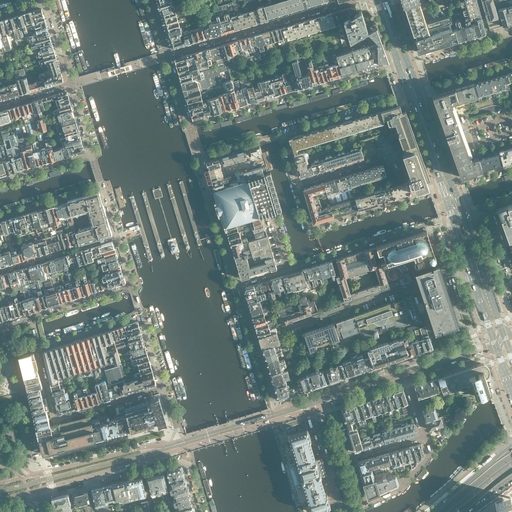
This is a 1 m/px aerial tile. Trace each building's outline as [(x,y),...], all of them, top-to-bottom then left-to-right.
[(55,0),(55,1),(56,2),(61,20),(62,21),(63,21),(64,21),(65,21),(65,20),(66,19),(65,18),(60,1),(60,0),(59,0),(55,0)] [(60,0),(66,20),(67,20),(68,20),(69,20),(70,20),(70,19),(71,19),(71,18),(65,0),(60,0)] [(160,9),(175,5),(179,3),(178,0),(176,1),(175,2),(172,3),(171,0),(170,0),(158,4),(160,9)] [(291,13),(286,0),(283,0),(282,1),(286,14),(290,13),(291,13)] [(295,12),(291,0),(286,0),(291,13),(295,12)] [(307,7),(304,0),(291,0),(295,12),(305,9),(305,8),(307,7)] [(314,6),(312,0),(304,0),(307,7),(307,8),(314,6)] [(402,0),(414,38),(430,33),(426,22),(425,22),(418,0),(402,0)] [(480,0),(481,0),(480,0),(482,5),(482,6),(483,6),(484,11),(486,16),(485,16),(486,17),(487,20),(490,19),(490,20),(498,17),(492,0),(480,0)] [(511,0),(495,0),(496,4),(503,2),(504,6),(506,6),(506,7),(498,9),(503,26),(511,24),(511,23),(511,0)] [(286,14),(282,1),(278,2),(282,16),(286,15),(286,14)] [(282,16),(278,2),(273,3),(277,17),(281,16),(282,16)] [(277,17),(273,3),(268,5),(273,19),(277,17)] [(463,13),(478,8),(477,4),(466,7),(461,9),(462,13),(463,13)] [(177,10),(177,9),(174,9),(173,7),(176,6),(175,5),(160,9),(161,15),(177,10)] [(273,19),(268,5),(264,6),(268,20),(272,19),(272,18),(272,19),(273,19)] [(367,31),(361,11),(361,10),(354,15),(353,12),(357,11),(355,6),(355,5),(339,10),(340,11),(341,14),(343,14),(344,15),(348,13),(349,17),(342,21),(348,42),(361,35),(366,32),(367,32),(367,31)] [(268,20),(264,6),(258,8),(256,9),(258,14),(261,22),(268,20)] [(144,7),(140,8),(144,21),(148,20),(144,7)] [(179,9),(177,10),(161,15),(163,20),(180,15),(179,9)] [(235,30),(231,18),(230,18),(229,16),(231,15),(229,10),(227,11),(228,13),(226,14),(231,31),(235,30)] [(257,23),(253,12),(253,10),(242,14),(246,26),(251,25),(257,23)] [(341,24),(338,15),(341,14),(340,11),(339,10),(325,14),(329,27),(341,24)] [(35,24),(34,20),(33,16),(31,11),(27,13),(30,22),(32,21),(33,23),(32,23),(32,25),(35,24)] [(224,33),(218,15),(217,11),(211,12),(218,35),(224,33)] [(231,31),(226,14),(225,14),(224,11),(222,12),(222,13),(223,17),(224,17),(225,18),(226,20),(224,20),(228,32),(231,31)] [(186,19),(191,18),(189,12),(180,15),(163,20),(165,26),(186,19)] [(218,35),(211,12),(206,14),(209,25),(213,36),(218,35)] [(469,20),(474,19),(476,18),(481,17),(479,12),(469,15),(469,17),(465,19),(465,21),(467,21),(469,20)] [(30,22),(27,13),(22,14),(26,27),(31,26),(30,22)] [(228,32),(224,20),(222,21),(221,17),(223,17),(222,13),(218,15),(224,33),(228,32)] [(26,29),(26,27),(22,14),(17,16),(21,29),(24,28),(26,34),(27,34),(27,37),(29,36),(28,34),(26,29)] [(246,26),(242,14),(231,17),(231,18),(235,30),(236,30),(235,29),(238,28),(240,28),(246,26)] [(329,27),(325,14),(313,18),(317,31),(329,27)] [(458,41),(454,29),(452,29),(450,23),(452,22),(450,15),(426,22),(430,33),(414,38),(417,45),(418,45),(419,46),(416,47),(417,53),(420,52),(420,53),(458,42),(458,41)] [(21,29),(17,16),(13,17),(19,37),(19,39),(24,38),(21,29)] [(19,37),(13,17),(8,18),(12,29),(14,28),(15,29),(14,29),(15,32),(14,32),(16,38),(19,37)] [(484,28),(481,17),(476,18),(481,35),(484,34),(485,32),(484,28)] [(9,33),(8,30),(12,29),(8,18),(3,20),(9,41),(11,41),(10,38),(11,37),(10,32),(9,33)] [(317,31),(313,18),(301,21),(305,34),(317,31)] [(481,35),(476,18),(474,19),(475,23),(473,23),(476,36),(478,36),(479,35),(481,35)] [(179,27),(178,24),(181,23),(182,24),(187,22),(186,19),(165,26),(166,31),(179,27)] [(9,41),(3,20),(0,20),(0,29),(6,48),(11,47),(9,41)] [(467,39),(463,26),(461,27),(459,20),(457,21),(463,40),(465,39),(467,39)] [(476,36),(473,23),(470,24),(469,20),(467,21),(472,37),(474,37),(476,36)] [(46,26),(45,21),(35,24),(32,25),(31,26),(26,27),(26,29),(34,27),(35,29),(36,29),(46,26)] [(75,43),(78,48),(80,47),(80,42),(74,23),(73,21),(70,22),(70,24),(75,43)] [(305,34),(301,21),(289,25),(293,38),(305,34)] [(463,40),(457,21),(455,21),(457,28),(454,29),(458,41),(460,41),(463,40)] [(472,37),(467,21),(465,21),(466,25),(463,26),(467,39),(468,39),(470,38),(472,37)] [(151,43),(150,42),(145,24),(144,23),(144,22),(143,22),(142,22),(141,22),(140,23),(140,24),(140,25),(146,44),(146,45),(147,45),(147,46),(148,47),(149,48),(150,49),(150,48),(150,47),(151,47),(151,46),(151,45),(151,44),(151,43)] [(75,46),(69,25),(68,24),(67,24),(66,24),(66,25),(65,25),(65,26),(72,47),(72,48),(73,48),(73,49),(74,49),(75,49),(75,48),(75,47),(76,47),(76,46),(75,46)] [(168,37),(187,31),(186,25),(179,27),(166,31),(168,37)] [(213,36),(209,25),(204,27),(207,38),(213,36)] [(293,38),(289,25),(281,27),(284,37),(285,40),(293,38)] [(29,36),(48,31),(46,26),(36,29),(36,31),(28,34),(29,36)] [(147,28),(152,47),(156,46),(150,27),(150,26),(149,26),(148,26),(147,26),(147,27),(147,28)] [(207,38),(204,27),(198,28),(202,40),(207,38)] [(202,40),(198,28),(193,30),(196,41),(202,40)] [(389,62),(376,28),(368,33),(368,34),(367,35),(366,32),(361,35),(362,36),(363,37),(364,38),(365,39),(366,39),(367,39),(368,40),(369,40),(370,40),(371,40),(372,40),(373,40),(374,39),(377,43),(377,45),(377,44),(376,44),(336,55),(336,56),(342,76),(346,74),(383,64),(386,63),(389,62)] [(281,42),(277,29),(269,31),(272,41),(277,39),(279,40),(280,42),(281,42)] [(196,41),(193,30),(187,32),(188,35),(191,43),(196,41)] [(36,39),(35,36),(39,35),(39,38),(49,35),(48,31),(29,36),(27,37),(24,38),(19,39),(15,40),(16,45),(22,43),(21,41),(27,39),(28,42),(35,40),(36,39)] [(180,36),(184,35),(185,36),(188,35),(187,32),(187,31),(168,37),(169,41),(180,38),(180,36)] [(273,44),(272,41),(269,31),(265,32),(271,52),(275,51),(274,47),(272,48),(271,44),(273,44)] [(271,52),(265,32),(261,33),(265,44),(265,46),(267,45),(268,49),(266,49),(268,53),(271,52)] [(265,44),(261,33),(254,35),(257,46),(259,45),(260,50),(265,49),(263,44),(265,44)] [(28,47),(30,46),(51,40),(49,35),(39,38),(36,39),(35,40),(36,42),(31,43),(32,44),(31,44),(30,42),(27,43),(28,47)] [(191,43),(188,35),(185,36),(185,38),(184,38),(185,40),(181,41),(170,45),(171,49),(182,45),(191,43)] [(262,60),(260,56),(257,46),(254,35),(250,36),(258,61),(262,60)] [(258,61),(250,36),(246,38),(237,40),(239,48),(240,50),(241,51),(242,56),(244,65),(246,64),(258,61)] [(52,45),(51,40),(30,46),(31,48),(32,48),(36,47),(36,46),(40,45),(41,48),(52,45)] [(236,53),(233,42),(227,43),(232,59),(242,56),(241,51),(236,53)] [(232,59),(227,43),(221,45),(225,61),(227,66),(233,64),(232,59)] [(495,47),(494,43),(480,47),(481,52),(495,47)] [(36,55),(54,50),(52,45),(41,48),(42,50),(38,51),(38,50),(35,51),(36,55)] [(225,61),(221,45),(210,49),(212,57),(215,64),(217,63),(218,67),(224,65),(223,61),(225,61)] [(480,52),(479,47),(465,52),(467,56),(480,52)] [(212,57),(210,49),(210,48),(204,50),(209,64),(212,63),(210,58),(212,57)] [(55,54),(54,52),(54,50),(36,55),(37,57),(43,55),(44,58),(55,54)] [(88,71),(87,68),(82,51),(82,50),(81,50),(80,50),(79,50),(78,51),(78,52),(83,70),(84,72),(88,71)] [(209,64),(204,50),(199,52),(202,61),(202,63),(203,66),(208,64),(208,65),(209,64)] [(79,73),(84,72),(77,51),(73,53),(79,73)] [(202,61),(199,52),(193,53),(195,58),(196,62),(197,67),(203,66),(202,63),(200,63),(199,62),(202,61)] [(176,63),(195,58),(193,53),(175,59),(176,63)] [(42,64),(56,59),(55,54),(44,58),(45,60),(44,60),(43,59),(39,61),(40,64),(42,64)] [(295,89),(289,71),(289,70),(285,57),(284,54),(277,57),(282,76),(284,80),(285,85),(287,91),(287,92),(293,90),(295,89)] [(342,76),(336,56),(335,55),(333,56),(334,61),(335,61),(336,64),(332,65),(336,77),(342,76)] [(317,83),(314,71),(311,59),(309,60),(309,61),(308,61),(309,65),(310,66),(307,67),(304,56),(297,58),(291,60),(293,65),(296,77),(300,88),(317,83)] [(336,77),(332,65),(329,66),(328,63),(326,57),(323,58),(327,69),(330,79),(336,77)] [(188,65),(187,62),(191,61),(192,64),(196,62),(195,58),(176,63),(177,68),(188,65)] [(487,68),(506,63),(505,58),(486,63),(485,63),(485,64),(485,65),(484,65),(485,66),(485,67),(486,67),(486,68),(487,68)] [(58,64),(56,59),(42,64),(43,66),(47,65),(49,69),(59,66),(58,64)] [(179,73),(197,67),(196,62),(192,64),(188,65),(177,68),(179,73)] [(203,71),(209,69),(208,65),(208,64),(203,66),(197,67),(179,73),(181,78),(203,71)] [(202,89),(206,88),(212,86),(222,83),(223,83),(220,74),(222,73),(221,72),(225,71),(224,65),(218,67),(209,69),(203,71),(181,78),(182,83),(182,84),(185,94),(187,100),(207,94),(207,91),(201,93),(200,91),(202,90),(202,89)] [(483,69),(482,65),(467,69),(468,73),(483,69)] [(61,73),(59,68),(59,66),(49,69),(44,71),(44,73),(39,74),(41,79),(44,78),(52,76),(61,73)] [(327,69),(325,70),(323,66),(321,66),(326,80),(330,79),(327,69)] [(158,71),(165,97),(166,97),(166,98),(167,98),(168,98),(169,97),(170,96),(163,70),(162,70),(162,69),(161,69),(160,69),(159,69),(158,70),(158,71)] [(300,88),(296,77),(294,77),(292,71),(291,72),(291,71),(289,71),(295,89),(300,88)] [(25,92),(21,77),(19,72),(13,74),(20,94),(25,92)] [(20,94),(13,74),(13,73),(8,75),(14,96),(20,94)] [(287,91),(285,85),(283,86),(281,80),(284,80),(282,76),(280,76),(280,73),(278,74),(279,77),(283,93),(287,91)] [(14,96),(8,75),(2,76),(3,78),(2,78),(8,97),(14,96)] [(507,89),(503,75),(498,76),(502,89),(504,88),(506,93),(508,93),(507,89)] [(30,91),(28,83),(26,76),(21,77),(25,92),(30,91)] [(54,84),(53,80),(52,76),(44,78),(46,86),(54,84)] [(502,89),(498,76),(493,78),(498,95),(500,95),(499,90),(502,89)] [(279,77),(274,78),(275,82),(278,82),(279,87),(277,87),(279,94),(283,93),(279,77)] [(8,97),(2,78),(0,79),(0,92),(2,99),(8,97)] [(275,95),(270,79),(267,80),(266,78),(265,79),(266,80),(265,81),(270,97),(275,95)] [(279,94),(277,87),(275,88),(273,83),(275,82),(274,78),(270,79),(275,95),(279,94)] [(498,95),(493,78),(488,79),(492,92),(495,91),(496,96),(498,95)] [(251,102),(245,83),(244,79),(240,80),(247,103),(251,102)] [(492,92),(488,79),(483,80),(489,98),(491,98),(489,93),(492,92)] [(239,106),(234,90),(231,91),(230,88),(233,87),(232,82),(231,80),(226,82),(228,88),(233,107),(239,106)] [(247,103),(240,80),(232,82),(233,87),(234,90),(239,106),(247,103)] [(489,98),(483,80),(479,82),(482,95),(485,94),(487,99),(489,98)] [(257,100),(252,85),(253,85),(251,81),(245,83),(251,102),(257,100)] [(265,98),(260,82),(260,81),(257,82),(259,87),(256,88),(255,84),(253,85),(252,85),(257,100),(265,98)] [(270,97),(265,81),(260,82),(265,98),(270,97)] [(365,82),(364,82),(349,86),(350,91),(365,86),(366,86),(367,85),(368,85),(368,84),(369,83),(368,83),(368,82),(367,82),(366,82),(365,82)] [(472,157),(462,128),(460,124),(461,124),(454,104),(452,105),(451,103),(458,100),(458,101),(458,100),(459,103),(473,99),(475,99),(478,98),(479,101),(481,100),(480,96),(482,95),(479,82),(471,84),(455,89),(454,89),(432,96),(460,177),(465,176),(467,175),(471,174),(471,173),(475,172),(476,172),(478,171),(479,171),(482,170),(479,160),(478,157),(471,159),(471,157),(472,157)] [(346,92),(345,87),(332,91),(334,95),(346,92)] [(233,107),(228,88),(224,89),(225,93),(223,94),(224,94),(223,94),(228,109),(233,107)] [(332,96),(330,92),(310,97),(311,101),(332,96)] [(202,100),(202,98),(208,96),(207,94),(187,100),(189,104),(202,100)] [(228,109),(223,94),(218,96),(218,97),(207,100),(208,104),(210,110),(211,114),(228,109)] [(70,103),(69,99),(68,95),(59,98),(56,99),(58,107),(70,103)] [(361,106),(384,99),(385,99),(385,98),(385,97),(385,96),(385,95),(384,95),(383,95),(360,101),(360,102),(359,102),(359,103),(359,104),(360,105),(361,106)] [(100,120),(94,97),(93,97),(93,96),(92,96),(91,96),(90,96),(90,97),(89,97),(89,98),(89,99),(96,121),(99,123),(100,120)] [(311,103),(309,98),(290,103),(292,108),(311,103)] [(42,112),(38,100),(33,102),(36,113),(39,112),(41,119),(44,118),(42,112)] [(173,125),(167,102),(167,101),(166,101),(166,100),(165,100),(164,100),(164,101),(163,102),(170,126),(170,127),(171,127),(172,127),(173,127),(173,126),(173,125)] [(205,105),(207,104),(206,102),(203,103),(202,100),(189,104),(190,109),(201,106),(205,105)] [(36,113),(33,102),(29,103),(35,121),(37,120),(38,120),(36,113)] [(35,121),(29,103),(25,104),(29,118),(31,123),(35,121)] [(72,109),(72,107),(70,103),(58,107),(57,107),(58,109),(53,111),(54,115),(58,114),(72,109)] [(29,118),(25,104),(20,106),(23,116),(25,124),(31,123),(29,118)] [(179,123),(174,106),(173,105),(173,104),(172,104),(171,104),(170,105),(169,106),(169,107),(174,124),(174,125),(174,126),(175,126),(175,127),(176,128),(177,128),(178,129),(178,128),(178,127),(179,127),(179,126),(179,125),(179,124),(179,123)] [(211,114),(210,110),(208,104),(207,104),(205,105),(206,107),(206,110),(203,111),(204,116),(211,114)] [(353,107),(352,104),(336,108),(337,112),(353,107)] [(203,111),(206,110),(206,107),(202,109),(201,106),(190,109),(192,114),(203,111)] [(418,147),(405,111),(403,112),(402,112),(399,106),(388,109),(387,110),(389,116),(389,117),(389,118),(392,124),(394,124),(403,151),(404,153),(415,150),(416,153),(416,154),(418,160),(419,160),(418,161),(420,167),(421,166),(421,167),(423,173),(424,174),(423,174),(425,180),(426,180),(426,181),(428,180),(430,179),(418,147)] [(19,118),(16,107),(7,109),(11,120),(19,118)] [(11,120),(7,109),(0,111),(0,124),(8,122),(10,129),(13,128),(11,120)] [(74,116),(73,113),(72,109),(58,114),(60,120),(74,116)] [(271,109),(253,114),(254,118),(272,113),(271,109)] [(389,118),(389,117),(389,116),(387,110),(388,109),(380,111),(372,113),(373,118),(375,125),(384,122),(383,119),(389,118)] [(204,116),(203,111),(192,114),(193,119),(201,117),(204,116)] [(309,115),(311,120),(323,116),(322,111),(309,115)] [(375,125),(373,118),(372,113),(364,116),(367,127),(375,125)] [(234,118),(235,123),(251,119),(250,114),(234,118)] [(57,127),(76,121),(74,116),(60,120),(54,121),(55,127),(57,127)] [(367,127),(364,116),(355,118),(359,130),(367,127)] [(47,130),(44,118),(41,119),(38,120),(37,120),(39,127),(40,132),(42,131),(47,130)] [(359,130),(355,118),(347,121),(350,132),(359,130)] [(233,124),(232,120),(220,123),(222,128),(233,124)] [(53,148),(49,135),(48,134),(43,135),(42,131),(40,132),(39,127),(37,127),(35,121),(31,123),(25,124),(29,138),(37,135),(41,150),(45,162),(49,161),(56,159),(53,148)] [(64,130),(77,126),(76,121),(57,127),(58,132),(64,130)] [(350,132),(347,121),(339,123),(342,134),(350,132)] [(220,128),(219,123),(201,128),(203,133),(220,128)] [(342,134),(339,123),(330,126),(334,137),(342,134)] [(37,165),(33,152),(31,144),(27,146),(25,139),(29,138),(25,124),(13,128),(18,145),(24,143),(26,150),(20,152),(25,168),(31,166),(37,165)] [(98,129),(98,130),(103,147),(104,148),(105,148),(106,149),(106,148),(107,148),(108,147),(108,146),(108,145),(103,129),(103,128),(102,127),(101,126),(100,125),(99,125),(98,126),(98,127),(98,128),(98,129)] [(79,131),(77,126),(64,130),(66,135),(79,131)] [(334,137),(330,126),(322,128),(326,139),(334,137)] [(19,148),(18,145),(13,128),(10,129),(2,131),(8,155),(13,154),(16,164),(15,164),(17,170),(25,168),(20,152),(19,148)] [(326,139),(322,128),(314,131),(317,142),(326,139)] [(8,155),(2,131),(1,131),(0,131),(0,149),(1,152),(3,159),(3,162),(7,173),(13,172),(8,155)] [(61,141),(80,136),(79,131),(66,135),(67,137),(63,138),(62,136),(59,136),(61,141)] [(240,134),(242,139),(253,136),(252,131),(240,134)] [(317,142),(314,131),(306,133),(309,144),(317,142)] [(309,144),(306,133),(297,135),(301,147),(309,144)] [(226,139),(228,145),(241,141),(239,135),(226,139)] [(301,147),(297,135),(288,138),(293,153),(297,152),(296,148),(301,147)] [(63,147),(67,146),(71,144),(82,141),(80,136),(61,141),(63,147)] [(41,164),(36,147),(33,138),(31,138),(32,143),(33,143),(35,151),(33,152),(37,165),(41,164)] [(209,144),(211,149),(224,145),(223,140),(209,144)] [(85,151),(84,149),(83,145),(73,148),(74,154),(85,151)] [(66,156),(63,147),(61,147),(60,147),(60,146),(56,147),(57,148),(55,149),(55,148),(53,148),(56,159),(58,158),(58,159),(62,158),(62,157),(64,157),(66,156)] [(262,153),(259,146),(248,150),(249,154),(250,154),(250,156),(260,153),(262,153)] [(45,162),(41,150),(39,150),(38,147),(36,147),(41,164),(45,162)] [(364,158),(361,149),(356,150),(357,149),(357,147),(353,148),(357,160),(364,158)] [(357,160),(353,148),(351,149),(351,151),(352,151),(348,153),(351,162),(357,160)] [(246,157),(245,155),(246,155),(245,150),(233,154),(234,158),(235,158),(236,160),(246,157)] [(423,173),(421,167),(421,166),(420,167),(418,161),(419,160),(418,160),(416,154),(416,153),(415,150),(404,153),(402,154),(411,178),(408,179),(410,186),(413,185),(415,191),(428,187),(426,181),(426,180),(425,180),(423,174),(424,174),(423,173)] [(506,150),(499,152),(500,154),(502,164),(510,162),(507,151),(506,150)] [(306,159),(304,152),(302,151),(297,152),(293,153),(295,162),(306,159)] [(351,162),(348,153),(344,154),(344,153),(344,151),(341,152),(345,164),(351,162)] [(345,164),(341,152),(338,153),(338,155),(340,155),(335,157),(338,166),(345,164)] [(235,175),(264,166),(260,153),(250,156),(246,157),(236,160),(234,161),(224,164),(220,165),(208,168),(210,174),(209,174),(209,175),(210,175),(211,178),(212,182),(231,176),(235,175)] [(16,164),(13,154),(8,155),(13,172),(17,170),(15,164),(16,164)] [(234,161),(233,159),(234,158),(233,154),(221,157),(222,162),(223,162),(224,164),(234,161)] [(502,164),(500,154),(493,156),(495,166),(502,164)] [(338,166),(335,157),(331,158),(332,157),(331,155),(328,156),(332,168),(338,166)] [(332,168),(328,156),(325,157),(326,159),(327,159),(323,161),(325,170),(332,168)] [(495,166),(493,156),(479,160),(482,170),(495,166)] [(220,165),(218,158),(206,162),(206,163),(207,166),(208,168),(220,165)] [(307,167),(306,163),(307,163),(306,159),(295,162),(298,171),(308,168),(307,167)] [(325,170),(323,161),(318,162),(319,161),(318,159),(316,160),(320,172),(325,170)] [(320,172),(316,160),(314,160),(315,162),(315,163),(311,164),(311,165),(314,173),(320,172)] [(65,171),(66,172),(86,166),(86,165),(86,164),(86,163),(85,163),(85,162),(65,168),(65,169),(64,169),(64,170),(65,170),(65,171)] [(364,180),(371,178),(386,174),(385,173),(383,164),(342,177),(345,188),(351,186),(351,184),(364,180)] [(314,173),(311,165),(309,166),(307,167),(308,168),(298,171),(300,178),(314,173)] [(278,198),(277,194),(276,194),(275,193),(276,193),(275,188),(274,189),(274,188),(275,187),(273,183),(272,183),(272,182),(273,182),(272,177),(271,178),(271,176),(272,176),(270,172),(267,173),(265,166),(264,166),(235,175),(237,180),(228,183),(229,186),(215,190),(219,204),(217,205),(219,212),(221,212),(225,226),(235,223),(241,221),(244,220),(244,221),(245,221),(245,220),(248,219),(248,220),(249,220),(249,219),(252,218),(261,215),(268,213),(272,212),(272,214),(272,215),(273,216),(274,216),(274,217),(275,217),(276,217),(277,217),(278,216),(279,216),(279,215),(280,214),(280,213),(280,212),(279,212),(278,210),(281,209),(280,205),(279,205),(279,204),(280,204),(278,199),(277,200),(277,199),(278,198)] [(63,174),(62,169),(49,173),(50,178),(63,174)] [(511,173),(502,176),(504,181),(511,178),(511,173)] [(47,180),(45,174),(27,179),(29,186),(47,180)] [(224,185),(223,182),(228,180),(232,179),(231,176),(212,182),(214,189),(226,186),(226,185),(224,185)] [(352,211),(345,188),(342,177),(324,183),(327,193),(328,197),(329,200),(329,203),(331,206),(334,217),(352,211)] [(9,185),(11,191),(24,187),(22,181),(9,185)] [(411,193),(407,181),(405,182),(405,184),(399,185),(402,195),(408,194),(411,193)] [(327,193),(324,183),(323,183),(322,183),(321,183),(320,184),(318,184),(320,191),(321,191),(322,195),(327,193)] [(54,191),(53,192),(53,193),(54,193),(55,194),(56,194),(57,194),(59,193),(77,188),(75,184),(58,189),(56,190),(55,190),(54,191)] [(320,191),(318,184),(316,185),(315,185),(314,185),(313,186),(315,193),(316,196),(318,195),(319,196),(322,195),(321,191),(320,191)] [(402,195),(399,185),(393,187),(392,186),(390,187),(393,198),(396,197),(402,195)] [(315,193),(313,186),(303,189),(304,191),(303,191),(304,193),(305,193),(310,192),(310,194),(315,193)] [(359,209),(355,198),(351,186),(345,188),(352,211),(359,209)] [(393,198),(390,187),(385,188),(385,189),(382,190),(386,201),(393,198)] [(120,209),(125,208),(120,188),(115,189),(120,209)] [(386,201),(382,190),(379,191),(379,190),(374,192),(378,203),(386,201)] [(378,203),(374,192),(374,191),(373,192),(360,197),(359,196),(355,198),(359,209),(378,203)] [(110,233),(109,230),(110,230),(109,229),(108,226),(108,225),(107,222),(107,223),(106,219),(106,218),(105,218),(104,214),(105,214),(104,212),(103,208),(103,206),(102,206),(98,195),(99,194),(98,193),(98,192),(96,193),(89,195),(87,195),(88,196),(85,197),(85,196),(84,197),(83,197),(80,198),(79,198),(78,198),(78,199),(76,199),(74,199),(75,200),(74,200),(70,201),(71,201),(70,201),(69,201),(69,202),(68,202),(71,214),(89,209),(94,226),(75,232),(79,243),(83,241),(83,242),(85,241),(89,240),(90,240),(93,239),(96,238),(98,237),(100,236),(101,237),(102,236),(110,233)] [(317,198),(316,196),(315,193),(310,194),(310,192),(305,193),(306,197),(305,198),(306,200),(307,200),(307,201),(317,198)] [(21,199),(22,204),(35,200),(34,196),(21,199)] [(319,202),(318,200),(317,199),(317,198),(307,201),(307,202),(307,203),(308,204),(308,206),(315,204),(315,203),(319,202)] [(16,201),(3,206),(2,206),(2,207),(2,208),(2,209),(3,209),(4,209),(18,205),(18,204),(19,204),(19,203),(19,202),(18,202),(18,201),(17,201),(16,201)] [(76,229),(71,214),(68,202),(61,204),(65,217),(66,217),(70,231),(73,230),(76,229)] [(319,207),(320,206),(319,202),(315,203),(315,204),(308,206),(309,208),(309,209),(309,211),(310,211),(320,209),(319,207)] [(65,217),(61,204),(55,205),(59,218),(61,226),(67,224),(65,217)] [(511,204),(506,206),(506,205),(495,209),(499,219),(500,219),(510,246),(510,245),(511,244),(511,204)] [(59,218),(55,205),(49,207),(54,224),(57,224),(56,219),(59,218)] [(54,224),(49,207),(43,209),(47,221),(50,221),(51,225),(48,226),(50,233),(51,236),(54,235),(57,235),(56,231),(54,224)] [(328,218),(327,211),(326,208),(323,209),(322,210),(320,211),(321,213),(323,220),(324,220),(326,220),(326,219),(328,218)] [(48,226),(47,221),(43,209),(37,211),(43,231),(44,235),(50,233),(48,226)] [(316,215),(321,213),(320,211),(320,209),(310,211),(310,212),(310,213),(310,214),(311,215),(312,218),(317,217),(316,215)] [(43,231),(37,211),(31,212),(36,228),(37,232),(43,231)] [(36,228),(31,212),(20,216),(19,216),(13,218),(17,232),(18,233),(36,228)] [(323,220),(321,213),(316,215),(317,217),(312,218),(312,219),(312,221),(313,222),(313,223),(323,220)] [(264,224),(262,219),(261,216),(261,215),(252,218),(252,219),(250,219),(253,227),(264,224)] [(17,232),(13,218),(9,219),(12,230),(13,230),(15,230),(16,232),(17,232)] [(12,230),(9,219),(5,220),(10,235),(13,234),(13,236),(14,235),(13,230),(12,230)] [(10,235),(5,220),(1,221),(4,231),(8,245),(12,244),(10,235)] [(227,231),(244,226),(244,225),(242,225),(241,221),(235,223),(235,224),(226,227),(227,231)] [(73,245),(69,231),(67,224),(61,226),(62,229),(67,246),(73,245)] [(265,230),(264,225),(264,224),(253,227),(253,228),(252,228),(254,233),(265,230)] [(238,232),(238,230),(244,228),(243,227),(244,227),(244,226),(227,231),(228,235),(238,232)] [(67,246),(62,229),(56,231),(57,235),(58,237),(61,248),(67,246)] [(240,235),(248,233),(247,229),(238,232),(228,235),(230,240),(241,237),(240,235)] [(79,243),(75,232),(75,231),(73,232),(73,230),(70,231),(69,231),(73,245),(79,243)] [(273,256),(265,230),(254,233),(256,238),(248,241),(231,246),(234,257),(251,251),(254,262),(273,256)] [(436,260),(432,247),(426,231),(376,247),(379,255),(381,263),(382,266),(385,265),(387,264),(386,261),(397,258),(398,259),(400,259),(399,257),(403,256),(404,259),(403,259),(405,264),(412,261),(414,267),(416,267),(424,264),(434,261),(436,260)] [(248,241),(256,238),(254,233),(246,235),(247,237),(241,239),(241,237),(230,240),(231,246),(248,241)] [(58,249),(56,240),(54,235),(51,236),(45,238),(49,252),(58,249)] [(45,238),(39,240),(33,241),(37,255),(49,252),(45,238)] [(33,241),(21,245),(23,250),(25,259),(31,257),(37,255),(33,241)] [(116,253),(114,248),(112,241),(99,245),(101,251),(104,250),(105,256),(116,253)] [(102,255),(101,251),(99,245),(84,250),(88,261),(96,259),(97,262),(101,261),(102,260),(106,259),(106,262),(117,259),(116,253),(105,256),(100,258),(100,255),(102,255)] [(136,245),(130,246),(135,262),(140,260),(136,245)] [(336,259),(340,274),(336,276),(344,301),(344,302),(389,286),(384,271),(383,268),(382,266),(381,263),(378,264),(375,256),(379,255),(376,247),(336,259)] [(13,263),(10,252),(9,248),(5,249),(6,251),(9,264),(13,263)] [(213,251),(213,252),(214,254),(218,270),(222,269),(217,253),(217,251),(216,250),(216,249),(215,249),(214,249),(213,250),(213,251)] [(21,260),(19,253),(17,253),(16,250),(14,250),(14,251),(10,252),(13,263),(21,260)] [(88,262),(88,261),(84,250),(79,251),(82,263),(88,262)] [(82,263),(79,251),(73,253),(76,264),(76,265),(82,263)] [(276,268),(274,260),(273,256),(254,262),(251,251),(234,257),(235,260),(236,260),(241,279),(276,268)] [(77,296),(74,286),(69,269),(68,270),(67,265),(64,256),(60,257),(54,259),(58,273),(60,272),(65,271),(68,283),(73,298),(77,296)] [(58,273),(54,259),(48,261),(52,274),(56,273),(58,273)] [(119,264),(119,263),(117,259),(106,262),(102,263),(104,269),(109,267),(119,264)] [(408,274),(406,268),(404,264),(405,264),(403,259),(387,264),(385,265),(386,270),(384,271),(389,286),(410,280),(408,274)] [(48,261),(42,263),(47,276),(52,275),(52,274),(48,261)] [(437,271),(435,264),(434,261),(424,264),(416,267),(417,270),(418,274),(416,274),(418,278),(418,277),(424,275),(425,276),(425,275),(432,273),(433,273),(437,271)] [(135,264),(135,265),(141,284),(141,285),(142,285),(142,286),(143,286),(144,286),(145,286),(145,285),(146,285),(146,284),(146,283),(139,263),(138,263),(138,262),(137,262),(136,263),(135,263),(135,264)] [(331,273),(328,262),(318,265),(322,276),(331,273)] [(47,276),(42,263),(41,263),(39,264),(36,265),(40,275),(40,278),(41,281),(52,278),(53,278),(52,275),(47,276)] [(443,277),(438,263),(435,264),(437,271),(433,273),(432,273),(425,275),(425,276),(424,275),(418,277),(418,278),(416,274),(418,274),(417,270),(414,270),(415,271),(419,284),(421,291),(426,307),(424,308),(425,311),(421,313),(424,321),(425,326),(432,348),(433,347),(437,346),(431,330),(434,329),(434,331),(443,328),(439,317),(449,313),(454,312),(443,277)] [(40,275),(36,265),(29,267),(33,280),(35,280),(37,279),(36,276),(40,275)] [(322,276),(318,265),(314,266),(317,276),(319,275),(321,282),(324,281),(322,276)] [(33,280),(29,267),(24,268),(28,279),(29,282),(31,281),(31,283),(35,282),(35,280),(33,280)] [(316,284),(310,267),(306,268),(309,276),(311,276),(313,285),(316,284)] [(123,276),(122,273),(122,272),(121,268),(110,271),(105,273),(106,275),(103,276),(104,279),(103,280),(103,282),(107,281),(113,279),(123,276)] [(24,281),(23,278),(23,277),(20,269),(16,270),(20,283),(21,286),(19,286),(19,289),(20,291),(25,289),(31,288),(29,282),(28,279),(24,281)] [(20,283),(16,270),(8,273),(11,284),(12,285),(14,285),(15,287),(19,286),(18,283),(20,283)] [(307,286),(302,270),(287,274),(291,288),(292,291),(307,286)] [(68,299),(64,284),(60,272),(58,273),(56,273),(64,301),(68,299)] [(56,273),(52,274),(52,275),(53,278),(52,278),(60,302),(64,301),(56,273)] [(93,276),(92,273),(88,273),(89,275),(86,276),(91,292),(97,290),(95,284),(94,280),(93,276)] [(91,292),(86,276),(85,274),(83,275),(84,279),(82,280),(83,283),(86,294),(91,292)] [(291,288),(287,274),(282,276),(286,289),(291,288)] [(86,294),(83,283),(81,283),(79,276),(76,277),(77,280),(82,295),(86,294)] [(125,282),(124,278),(123,276),(113,279),(115,285),(125,282)] [(286,289),(282,276),(278,277),(282,289),(284,288),(285,292),(287,292),(286,289)] [(41,281),(40,278),(37,279),(35,280),(35,282),(38,291),(43,307),(49,305),(41,281)] [(60,302),(52,278),(41,281),(49,305),(60,302)] [(275,296),(274,291),(277,290),(274,278),(270,280),(272,287),(273,290),(267,292),(267,291),(266,291),(268,296),(269,298),(275,296)] [(272,287),(270,280),(264,281),(266,288),(272,287)] [(43,307),(38,291),(35,282),(31,283),(31,281),(29,282),(31,288),(33,297),(37,309),(43,307)] [(266,288),(264,281),(259,283),(254,285),(256,292),(257,291),(258,293),(263,292),(264,292),(263,289),(266,288)] [(456,317),(457,321),(465,318),(465,319),(466,319),(470,332),(470,333),(470,334),(469,335),(469,336),(471,342),(471,343),(470,343),(467,344),(468,347),(473,345),(474,345),(474,344),(474,343),(472,337),(472,336),(473,336),(474,336),(475,336),(479,334),(487,353),(493,350),(505,381),(507,381),(495,386),(496,390),(499,389),(501,394),(510,390),(511,394),(511,320),(505,302),(505,301),(504,297),(503,297),(503,295),(505,294),(504,292),(503,289),(494,293),(490,282),(470,290),(474,299),(465,303),(464,303),(464,302),(459,304),(460,305),(460,306),(459,306),(458,307),(461,315),(456,317)] [(73,298),(68,283),(64,284),(68,299),(73,298)] [(256,294),(256,292),(254,285),(253,285),(252,285),(245,287),(244,289),(245,292),(247,297),(253,295),(255,300),(264,297),(263,292),(258,293),(256,294)] [(37,309),(33,297),(31,288),(25,289),(32,311),(37,309)] [(25,289),(20,291),(21,296),(27,312),(32,311),(25,289)] [(221,293),(221,294),(221,295),(221,296),(226,312),(226,313),(227,313),(228,313),(229,313),(230,313),(231,312),(231,311),(231,310),(227,294),(226,294),(226,293),(226,292),(225,292),(224,291),(223,291),(223,290),(222,291),(222,292),(221,292),(221,293)] [(9,304),(5,293),(5,291),(1,292),(1,293),(4,300),(6,307),(5,307),(9,318),(13,317),(9,304)] [(423,322),(419,313),(414,297),(413,295),(403,298),(354,316),(345,319),(345,318),(344,319),(344,320),(336,322),(339,331),(341,330),(343,337),(350,334),(352,335),(354,335),(354,334),(356,335),(356,334),(358,341),(408,324),(408,322),(408,321),(409,321),(411,326),(423,322)] [(27,312),(21,296),(20,296),(21,300),(18,301),(22,314),(27,312)] [(102,301),(104,305),(119,301),(117,296),(102,301)] [(318,310),(314,299),(309,300),(309,299),(306,300),(305,296),(298,298),(299,301),(291,304),(283,306),(276,308),(278,314),(276,314),(279,324),(292,319),(318,310)] [(22,314),(18,301),(17,297),(15,298),(16,302),(13,303),(17,315),(22,314)] [(261,304),(260,302),(265,300),(264,297),(255,300),(248,302),(250,308),(261,304)] [(17,315),(13,303),(13,300),(11,301),(12,303),(9,304),(13,317),(17,315)] [(83,312),(98,307),(98,306),(99,306),(99,305),(99,304),(98,304),(98,303),(97,303),(82,308),(81,308),(81,309),(81,310),(81,311),(82,311),(82,312),(83,312)] [(252,313),(272,307),(271,304),(261,307),(261,304),(250,308),(252,313)] [(149,308),(155,327),(155,328),(156,328),(157,328),(158,328),(158,327),(159,327),(159,326),(153,306),(152,306),(151,306),(150,306),(149,306),(149,307),(149,308)] [(155,309),(155,310),(155,311),(155,312),(160,326),(160,327),(161,328),(162,328),(163,328),(163,327),(164,327),(164,326),(164,325),(159,311),(159,310),(159,309),(158,309),(158,308),(157,308),(156,307),(155,308),(155,309)] [(263,313),(273,311),(272,307),(252,313),(253,319),(264,316),(263,313)] [(458,323),(454,312),(449,313),(439,317),(443,328),(447,327),(458,323)] [(46,322),(47,323),(61,317),(62,317),(62,316),(62,315),(62,314),(61,314),(60,314),(45,319),(45,320),(45,321),(45,322),(46,322)] [(242,336),(237,316),(236,315),(235,315),(234,315),(233,315),(233,316),(233,317),(239,337),(239,338),(240,339),(241,339),(242,338),(242,337),(242,336)] [(90,322),(90,323),(90,324),(91,324),(92,325),(92,324),(108,320),(108,319),(109,319),(110,319),(110,318),(111,318),(111,317),(112,316),(111,316),(110,316),(109,316),(108,316),(107,316),(106,316),(91,321),(90,321),(90,322)] [(228,319),(233,339),(234,339),(234,340),(235,340),(236,340),(237,339),(238,339),(238,338),(238,337),(232,318),(232,317),(231,317),(231,316),(230,316),(229,317),(228,317),(228,318),(228,319)] [(255,325),(272,320),(271,317),(265,318),(264,316),(253,319),(255,325)] [(269,327),(269,324),(275,323),(274,319),(272,320),(255,325),(257,330),(269,327)] [(41,321),(36,322),(41,340),(46,339),(41,321)] [(140,328),(139,325),(138,321),(127,325),(129,332),(140,328)] [(83,328),(82,322),(63,328),(65,333),(83,328)] [(344,347),(339,331),(336,322),(302,334),(306,347),(309,353),(313,352),(314,354),(321,351),(317,342),(320,341),(320,343),(328,341),(330,345),(333,344),(334,346),(336,346),(337,349),(344,347)] [(129,332),(127,325),(123,326),(124,331),(120,332),(121,334),(129,332)] [(269,327),(257,330),(259,337),(259,336),(275,332),(276,332),(275,331),(279,330),(278,328),(276,328),(276,327),(273,328),(272,326),(269,327)] [(432,348),(425,326),(408,332),(412,343),(415,353),(422,351),(421,351),(432,348)] [(141,334),(141,332),(140,328),(129,332),(121,334),(122,336),(127,334),(129,338),(141,334)] [(115,363),(120,361),(118,353),(117,348),(115,343),(115,342),(111,330),(90,336),(79,339),(74,341),(69,343),(59,346),(42,351),(49,377),(50,383),(51,387),(60,384),(59,383),(61,382),(61,379),(57,380),(56,377),(114,359),(115,363)] [(279,333),(279,330),(275,331),(276,332),(275,332),(259,336),(259,337),(259,339),(260,341),(265,340),(277,337),(276,336),(277,336),(277,337),(280,336),(279,333)] [(143,340),(142,338),(141,334),(129,338),(130,341),(125,342),(125,345),(143,340)] [(280,336),(277,337),(277,336),(276,336),(277,337),(265,340),(260,341),(262,348),(273,344),(285,341),(285,340),(284,336),(282,335),(280,336)] [(408,355),(402,338),(402,336),(388,341),(388,342),(367,349),(369,353),(373,367),(382,364),(408,355)] [(415,353),(412,343),(408,344),(406,337),(402,338),(408,355),(415,353)] [(144,345),(144,344),(143,340),(125,345),(126,345),(125,345),(126,346),(126,348),(131,347),(132,349),(144,345)] [(468,342),(454,346),(456,352),(470,347),(468,342)] [(235,345),(235,346),(240,364),(241,365),(242,366),(242,367),(243,367),(243,368),(244,368),(244,369),(244,368),(245,367),(245,366),(245,365),(245,364),(245,363),(245,362),(239,345),(239,344),(238,343),(237,343),(236,343),(235,344),(235,345)] [(264,354),(280,349),(279,346),(274,347),(273,344),(262,348),(264,354)] [(146,351),(144,345),(132,349),(130,349),(131,355),(146,351)] [(361,371),(356,357),(355,353),(352,346),(346,348),(348,355),(350,360),(354,373),(354,374),(355,374),(355,373),(360,371),(360,372),(361,371)] [(242,351),(242,352),(247,368),(247,369),(248,370),(249,370),(250,370),(251,370),(251,369),(252,368),(252,367),(247,351),(246,350),(246,349),(245,348),(244,347),(243,347),(242,348),(242,349),(242,350),(242,351)] [(277,357),(276,354),(281,352),(280,349),(264,354),(266,361),(277,357)] [(148,356),(147,355),(146,351),(131,355),(132,358),(136,357),(137,359),(148,356)] [(163,352),(163,353),(162,353),(163,354),(167,369),(167,370),(168,371),(169,372),(170,373),(171,373),(172,372),(172,371),(172,370),(172,369),(172,368),(167,353),(167,352),(166,352),(166,351),(165,351),(164,351),(164,352),(163,352)] [(42,387),(36,362),(35,360),(33,353),(31,353),(19,356),(25,381),(26,383),(25,383),(27,391),(42,387)] [(373,367),(369,353),(363,355),(367,369),(373,367)] [(337,366),(334,357),(333,355),(320,359),(323,369),(328,382),(341,378),(337,366)] [(367,369),(363,355),(356,357),(361,371),(366,369),(367,369)] [(149,361),(149,360),(148,356),(137,359),(137,361),(133,362),(134,366),(149,361)] [(268,367),(284,362),(283,359),(278,360),(277,357),(266,361),(268,367)] [(354,373),(350,360),(346,361),(345,359),(343,360),(343,361),(348,376),(349,375),(354,373)] [(122,381),(126,380),(120,361),(115,363),(101,367),(102,372),(105,381),(110,398),(114,397),(118,396),(122,395),(120,388),(124,387),(123,385),(124,385),(122,381)] [(151,367),(150,365),(149,361),(134,366),(135,369),(139,368),(140,370),(151,367)] [(348,376),(343,361),(342,361),(343,364),(337,366),(341,378),(348,376)] [(281,370),(280,367),(285,365),(284,362),(268,367),(270,373),(281,370)] [(490,391),(485,377),(486,377),(487,376),(488,375),(488,374),(489,373),(489,372),(489,371),(489,370),(489,369),(489,368),(488,367),(487,366),(487,365),(486,365),(485,364),(484,364),(484,363),(483,363),(482,363),(481,363),(444,375),(444,376),(449,391),(460,388),(460,386),(471,382),(476,396),(490,391)] [(328,382),(323,369),(320,370),(319,365),(315,367),(316,371),(321,385),(328,382)] [(97,373),(102,372),(101,367),(91,370),(92,374),(93,378),(98,376),(97,373)] [(153,372),(152,370),(151,367),(140,370),(141,372),(136,373),(137,376),(153,372)] [(272,380),(288,374),(287,371),(282,373),(281,370),(270,373),(271,377),(272,380)] [(314,387),(310,375),(307,376),(305,371),(304,371),(303,370),(301,370),(303,375),(308,389),(314,387)] [(321,385),(316,371),(310,373),(310,375),(314,387),(321,385)] [(156,384),(153,372),(137,376),(126,380),(122,381),(124,385),(123,385),(124,387),(126,393),(128,393),(131,392),(132,392),(135,391),(139,389),(139,390),(142,389),(143,388),(143,389),(146,388),(146,387),(156,384)] [(175,375),(175,376),(175,377),(181,393),(181,394),(181,395),(182,396),(183,397),(184,398),(185,397),(185,396),(185,395),(185,394),(185,393),(185,392),(180,375),(179,375),(179,374),(178,374),(177,374),(176,374),(176,375),(175,375)] [(249,376),(249,377),(254,394),(255,395),(255,396),(256,397),(257,397),(257,398),(258,398),(258,399),(259,398),(259,397),(259,396),(259,395),(259,394),(259,393),(254,376),(254,375),(253,375),(253,374),(252,374),(251,374),(250,375),(249,375),(249,376)] [(285,382),(284,379),(290,378),(288,374),(272,380),(273,382),(274,386),(285,382)] [(244,379),(244,380),(245,381),(250,398),(250,399),(251,399),(251,400),(252,400),(253,400),(254,399),(255,398),(255,397),(255,396),(250,379),(249,379),(249,378),(248,377),(247,376),(246,375),(245,376),(245,377),(245,378),(244,378),(244,379)] [(308,389),(303,375),(302,376),(302,377),(297,379),(299,385),(301,391),(308,389)] [(449,391),(444,376),(444,375),(437,377),(442,390),(443,393),(449,391)] [(179,401),(181,402),(181,401),(181,400),(182,399),(182,398),(181,397),(181,396),(176,379),(176,378),(175,378),(174,377),(173,378),(172,379),(172,380),(172,381),(177,397),(177,398),(178,399),(178,400),(179,400),(179,401)] [(442,390),(437,377),(431,379),(436,392),(442,390)] [(436,392),(431,379),(430,380),(426,381),(430,394),(436,392)] [(110,398),(105,381),(100,383),(105,400),(110,398)] [(430,394),(426,381),(422,383),(420,383),(424,396),(430,394)] [(287,389),(285,382),(274,386),(275,388),(275,391),(275,390),(276,392),(287,389)] [(105,400),(100,383),(95,384),(96,387),(100,401),(105,400)] [(428,408),(424,396),(420,383),(414,385),(422,409),(422,410),(428,408)] [(278,399),(301,391),(299,385),(287,389),(276,392),(278,399)] [(43,387),(42,387),(27,391),(29,397),(44,393),(43,387)] [(91,404),(86,389),(86,387),(83,388),(85,395),(83,396),(86,406),(91,404)] [(100,401),(96,387),(94,387),(95,392),(90,393),(89,389),(86,389),(91,404),(100,401)] [(407,402),(403,390),(403,389),(396,391),(401,405),(407,403),(407,402)] [(73,398),(70,390),(65,392),(53,395),(55,403),(69,399),(73,398)] [(401,405),(396,391),(394,392),(391,393),(389,394),(394,407),(401,405)] [(86,406),(83,396),(82,392),(77,393),(81,407),(86,406)] [(44,393),(29,397),(30,402),(46,398),(44,393)] [(394,407),(389,394),(388,394),(387,394),(385,395),(383,396),(387,409),(394,407)] [(167,423),(159,396),(155,398),(151,398),(152,402),(148,404),(147,402),(125,409),(130,430),(131,431),(154,424),(154,422),(158,421),(159,425),(163,423),(167,423)] [(387,409),(383,396),(381,396),(378,397),(376,398),(381,411),(387,409)] [(47,404),(46,398),(30,402),(31,408),(47,404)] [(381,411),(376,398),(374,399),(374,398),(373,399),(372,399),(370,400),(374,414),(381,411)] [(61,406),(70,403),(69,399),(55,403),(55,404),(56,408),(61,406)] [(374,414),(370,400),(363,402),(367,416),(371,415),(373,422),(376,421),(374,414)] [(192,426),(195,424),(194,420),(189,404),(187,402),(185,403),(185,405),(190,422),(192,426)] [(367,416),(363,402),(356,404),(363,425),(364,428),(368,427),(364,417),(367,416)] [(445,402),(428,408),(422,410),(426,421),(449,413),(445,402)] [(48,410),(47,404),(31,408),(33,414),(48,410)] [(130,430),(125,409),(124,404),(113,407),(120,433),(130,431),(130,430)] [(180,405),(179,406),(180,407),(185,424),(185,425),(186,426),(186,427),(187,427),(189,428),(189,427),(189,426),(189,425),(189,424),(189,423),(189,422),(184,406),(184,405),(183,404),(182,404),(181,404),(180,404),(180,405)] [(363,425),(356,404),(350,407),(354,420),(357,419),(360,426),(363,425)] [(411,415),(408,404),(401,406),(404,414),(405,418),(411,415)] [(67,412),(66,407),(62,408),(61,406),(56,408),(57,414),(63,413),(67,412)] [(120,433),(113,407),(112,407),(115,420),(110,421),(109,417),(107,418),(108,422),(111,436),(120,433)] [(354,420),(350,407),(349,407),(347,408),(344,408),(342,409),(341,409),(341,410),(343,416),(344,419),(345,421),(346,425),(348,430),(353,429),(351,421),(354,420)] [(48,410),(33,414),(35,421),(35,422),(50,418),(48,410)] [(428,429),(452,421),(449,413),(426,421),(428,429)] [(96,439),(91,421),(89,414),(59,423),(62,434),(39,439),(40,442),(41,443),(42,442),(43,445),(42,445),(43,445),(43,446),(42,446),(42,447),(43,450),(44,451),(43,452),(43,453),(44,453),(45,453),(46,452),(47,453),(50,452),(50,451),(50,450),(51,450),(52,450),(53,450),(54,451),(57,450),(57,449),(58,448),(58,449),(59,448),(60,448),(60,449),(64,448),(64,447),(65,447),(66,447),(66,446),(67,446),(67,447),(71,446),(71,445),(72,445),(73,445),(74,444),(74,445),(78,445),(78,444),(78,443),(79,443),(80,443),(81,443),(81,444),(85,443),(85,442),(85,441),(86,441),(87,441),(88,441),(88,442),(92,441),(92,440),(93,439),(93,440),(94,440),(94,439),(95,439),(96,440),(96,439)] [(104,437),(100,424),(98,414),(95,415),(96,419),(91,421),(96,439),(101,438),(103,438),(104,437)] [(52,425),(50,418),(35,422),(37,429),(52,425)] [(299,419),(280,425),(282,429),(301,423),(299,419)] [(111,436),(108,422),(100,424),(104,437),(111,436)] [(417,432),(413,422),(412,422),(412,423),(409,424),(405,425),(404,424),(403,425),(406,435),(417,432)] [(62,434),(59,423),(52,426),(52,425),(37,429),(36,429),(39,439),(62,434)] [(406,435),(403,425),(402,425),(402,426),(398,427),(401,437),(406,435)] [(319,472),(316,463),(317,463),(316,459),(315,459),(309,441),(311,440),(310,438),(308,431),(307,429),(306,426),(300,428),(299,428),(298,428),(299,432),(296,433),(295,429),(288,431),(289,435),(287,435),(288,437),(289,440),(287,440),(287,442),(290,442),(290,444),(291,445),(290,445),(290,446),(288,446),(285,447),(283,448),(282,448),(286,461),(287,464),(286,464),(293,488),(294,488),(295,490),(299,504),(301,503),(304,502),(306,502),(307,502),(307,501),(308,503),(310,509),(310,510),(310,511),(311,511),(321,511),(329,510),(328,506),(330,506),(329,504),(327,497),(327,495),(325,495),(320,477),(321,476),(320,472),(319,472)] [(401,437),(398,427),(383,432),(383,431),(382,431),(382,432),(385,442),(401,437)] [(362,446),(360,439),(356,428),(353,429),(348,430),(348,431),(348,432),(343,434),(348,451),(354,449),(354,451),(360,449),(360,447),(362,446)] [(384,442),(385,442),(382,432),(371,435),(374,445),(375,445),(374,445),(384,442)] [(374,445),(371,435),(360,439),(362,446),(363,448),(364,448),(374,445)] [(424,454),(421,444),(415,445),(419,460),(424,454)] [(415,465),(419,460),(415,445),(409,447),(411,455),(414,454),(415,456),(412,457),(415,465)] [(412,457),(411,455),(409,447),(402,449),(406,462),(410,461),(412,468),(415,465),(412,457)] [(406,462),(402,449),(389,453),(393,466),(396,464),(398,469),(404,467),(403,463),(406,462)] [(391,463),(388,453),(385,454),(369,459),(368,459),(365,460),(358,462),(360,472),(361,472),(371,469),(391,463)] [(198,461),(198,463),(198,464),(202,478),(206,477),(201,463),(201,462),(200,461),(200,460),(199,460),(198,460),(198,461)] [(167,472),(165,473),(169,488),(170,492),(175,491),(177,498),(173,500),(174,506),(179,505),(180,508),(192,504),(192,502),(191,500),(190,496),(189,493),(188,491),(188,489),(187,486),(186,483),(185,481),(185,479),(184,477),(184,476),(184,475),(182,470),(181,467),(176,468),(176,469),(171,470),(168,471),(168,470),(167,471),(167,472)] [(416,478),(419,480),(427,471),(424,468),(416,478)] [(398,483),(397,481),(395,474),(374,480),(371,469),(361,472),(361,473),(364,483),(364,484),(368,496),(368,497),(378,493),(378,492),(379,492),(397,484),(398,483)] [(169,488),(165,473),(164,473),(164,472),(146,476),(146,478),(147,478),(147,480),(149,486),(150,488),(149,488),(150,489),(150,488),(151,493),(169,488)] [(142,478),(138,478),(135,479),(132,480),(132,479),(131,479),(128,480),(127,480),(128,481),(125,481),(120,482),(119,482),(117,483),(116,483),(111,484),(115,500),(115,501),(119,500),(120,501),(123,500),(123,502),(130,501),(129,499),(146,495),(142,478)] [(203,480),(207,496),(212,495),(207,479),(203,480)] [(115,500),(111,484),(111,485),(110,485),(109,485),(108,485),(106,486),(104,486),(103,486),(102,486),(102,487),(99,487),(96,488),(92,489),(92,490),(93,495),(94,499),(95,504),(96,505),(96,507),(108,505),(107,502),(115,500)] [(91,504),(87,490),(82,492),(82,491),(77,492),(77,493),(72,494),(72,495),(74,503),(72,503),(74,508),(87,505),(88,511),(92,511),(91,504)] [(58,511),(71,509),(69,503),(67,496),(68,496),(68,495),(67,495),(63,496),(57,497),(57,498),(54,498),(53,499),(54,499),(55,506),(55,507),(56,507),(56,511),(58,511)] [(511,511),(511,507),(509,498),(495,503),(497,509),(492,511),(511,511)] [(149,508),(147,501),(141,503),(142,506),(142,509),(149,508)] [(408,511),(414,507),(410,503),(400,511),(408,511)]
